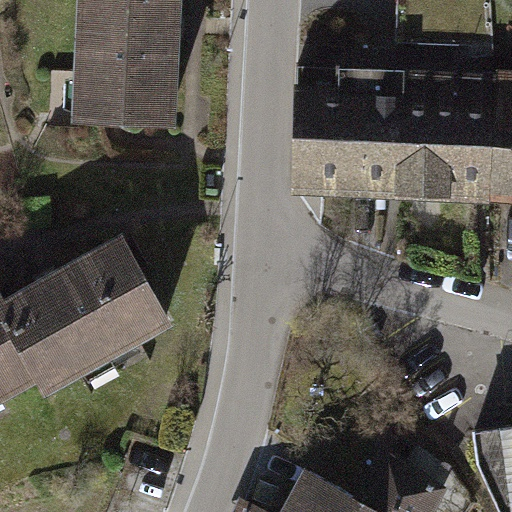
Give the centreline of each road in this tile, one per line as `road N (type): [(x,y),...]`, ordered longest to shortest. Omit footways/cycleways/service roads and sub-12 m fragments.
road 1 (residential): [(206,511),(224,470),(248,347),(256,250)]
road 2 (residential): [(511,325),(256,250)]
road 3 (residential): [(256,250),(270,0)]
